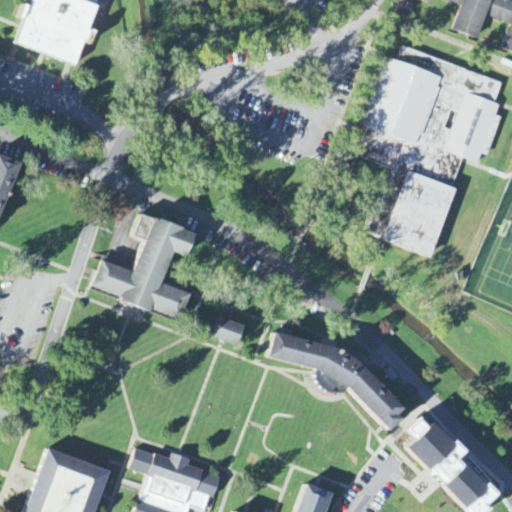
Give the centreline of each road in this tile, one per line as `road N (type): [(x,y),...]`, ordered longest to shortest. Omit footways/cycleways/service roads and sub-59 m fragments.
road 1 (residential): [(107,179),(228,235),(305,283),(393,357),(511,486),(363,16),(324,49),(213,74),(150,111),(119,144)]
road 2 (residential): [(0,414),(21,410),(35,395),(119,144)]
road 3 (residential): [(0,78),(77,109),(119,144)]
road 4 (residential): [(447,416),(397,456),(354,511)]
